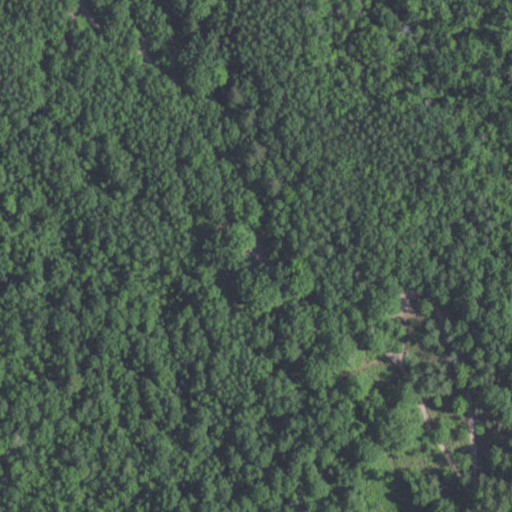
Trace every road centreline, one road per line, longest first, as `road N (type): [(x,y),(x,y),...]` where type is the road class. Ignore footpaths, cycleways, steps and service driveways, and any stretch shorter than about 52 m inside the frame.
road 1 (residential): [(9,0),(72,21),(135,58),(209,161),(336,383),(383,433),(417,511)]
road 2 (residential): [(309,332),(364,315),(511,311)]
